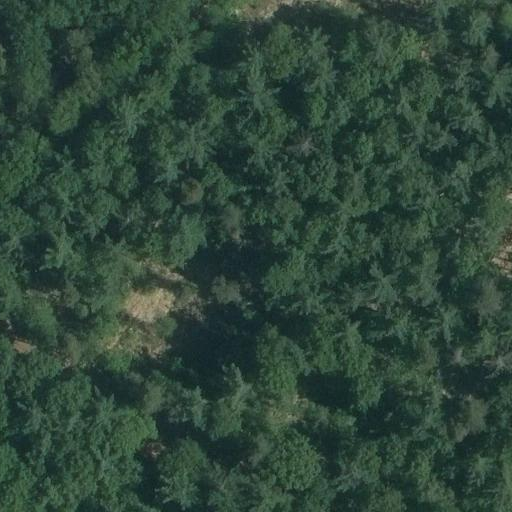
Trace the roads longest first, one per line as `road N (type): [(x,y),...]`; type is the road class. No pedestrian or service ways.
road 1 (track): [(0,341),(88,404),(316,511)]
road 2 (track): [(216,0),(0,211)]
